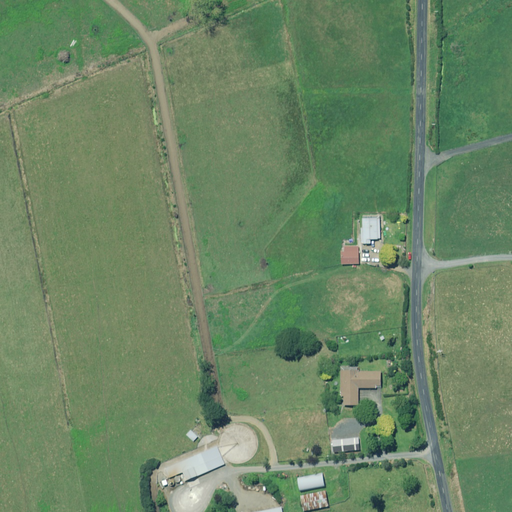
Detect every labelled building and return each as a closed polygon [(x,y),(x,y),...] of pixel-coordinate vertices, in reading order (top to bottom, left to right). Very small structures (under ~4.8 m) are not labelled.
[(381,219),(363,219),(364,228),(362,228),(362,244),(372,244),(372,239),(381,239),(381,219)] [(362,246),(349,246),(349,251),(345,251),(345,264),(362,264),(362,246)] [(360,371),(342,371),(342,396),(345,396),(345,406),(359,405),(359,388),(376,388),(376,387),(382,387),(381,372),(360,372),(360,371)] [(199,437),(192,431),(187,435),(194,442),(199,437)] [(226,465),(218,447),(167,469),(171,478),(184,473),(188,481),(226,465)] [(325,487),(323,474),(298,479),(300,491),(325,487)] [(302,496),(302,499),(297,500),(299,510),(304,509),(304,511),(330,507),(327,491),(302,496)]
